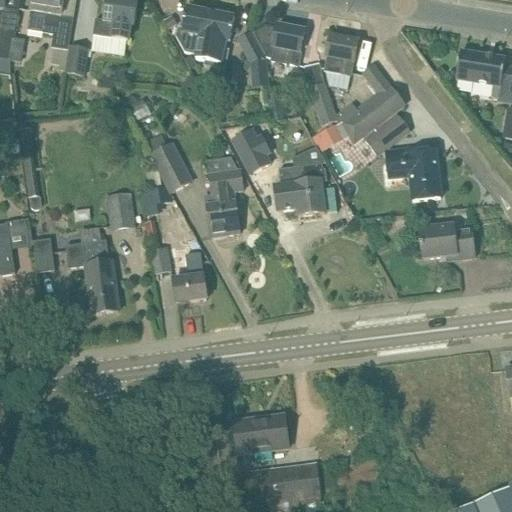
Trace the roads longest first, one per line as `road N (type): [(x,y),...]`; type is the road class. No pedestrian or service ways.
road 1 (tertiary): [(101,372),(511,322)]
road 2 (residential): [(511,207),(405,68),(377,5)]
road 3 (unclassified): [(149,511),(115,434),(101,372)]
